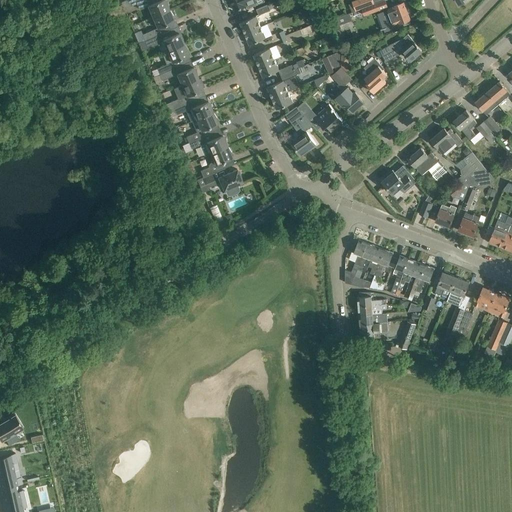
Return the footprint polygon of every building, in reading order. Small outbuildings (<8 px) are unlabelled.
[(127,0),(130,6),(131,5),(131,4),(136,2),(139,9),(148,5),(153,16),(169,10),(168,8),(169,8),(168,2),(166,2),(164,0),(159,0),(155,2),(153,0),(127,0)] [(258,4),(255,0),(230,0),(235,11),(246,6),(247,8),(258,4)] [(354,0),(352,1),(353,3),(355,10),(362,7),(374,3),(372,0),(354,0)] [(381,0),(374,3),(362,7),(365,15),(380,9),(383,18),(386,27),(383,28),(385,33),(404,26),(402,21),(409,19),(410,19),(404,2),(388,8),(384,0),(381,0)] [(274,7),(272,2),(271,3),(257,9),(259,14),(273,9),(273,8),(274,7)] [(332,14),(327,3),(322,5),(327,16),(332,14)] [(158,27),(142,34),(145,40),(171,29),(168,23),(174,21),(172,17),(173,16),(170,10),(170,11),(169,10),(153,16),(158,27)] [(240,22),(245,33),(261,26),(256,15),(240,22)] [(261,26),(245,33),(249,44),(266,37),(261,26)] [(171,29),(145,40),(147,46),(157,42),(159,46),(164,44),(167,51),(184,44),(183,42),(184,42),(182,36),(181,37),(179,32),(176,27),(171,29)] [(301,29),(286,35),(282,37),(284,41),(287,40),(288,41),(303,34),(301,29)] [(403,38),(396,42),(399,47),(402,53),(404,52),(411,60),(422,50),(408,34),(403,38)] [(396,42),(380,50),(386,62),(402,53),(399,47),(396,42)] [(167,64),(157,68),(160,74),(172,69),(185,63),(183,57),(188,55),(187,51),(188,50),(185,45),(184,45),(184,44),(167,51),(162,53),(167,64)] [(270,48),(254,54),(258,65),(275,59),(281,56),(277,45),(270,48)] [(341,66),(342,52),(343,49),(328,55),(335,71),(341,66)] [(351,67),(348,64),(349,53),(342,52),(341,65),(347,71),(351,67)] [(368,82),(366,83),(374,92),(386,82),(382,77),(386,73),(383,70),(384,68),(375,58),(364,67),(369,73),(364,78),(368,82)] [(275,59),(258,65),(263,77),(279,70),(275,59)] [(281,75),(295,69),(301,67),(305,65),(303,59),(297,62),(297,63),(293,64),(279,70),(281,75)] [(172,69),(160,74),(162,80),(177,74),(182,85),(198,78),(198,76),(197,70),(195,71),(193,66),(188,69),(185,63),(172,69)] [(284,80),(297,74),(303,71),(301,67),(295,69),(281,75),(283,80),(284,80)] [(342,87),(352,79),(341,67),(332,75),(342,87)] [(330,76),(329,74),(315,79),(318,86),(330,76)] [(180,98),(171,102),(174,108),(200,97),(197,91),(203,89),(202,87),(201,85),(203,84),(201,78),(199,79),(198,78),(182,85),(178,86),(175,87),(180,98)] [(272,98),(288,91),(294,88),(292,81),(285,84),(284,80),(283,80),(267,87),(272,98)] [(500,81),(487,91),(498,104),(510,93),(500,81)] [(350,85),(339,95),(353,111),(364,101),(350,85)] [(288,91),(272,98),(277,109),(293,102),(288,91)] [(486,114),(498,104),(487,91),(475,102),(486,114)] [(200,97),(174,108),(177,114),(186,110),(191,121),(191,122),(192,121),(196,119),(213,112),(212,111),(213,110),(211,104),(210,105),(208,101),(202,103),(200,97)] [(338,115),(339,115),(329,104),(315,116),(304,103),(298,108),(313,125),(317,130),(322,125),(324,127),(327,125),(331,130),(332,129),(333,131),(339,126),(338,124),(343,120),(338,115)] [(313,125),(298,108),(296,106),(285,114),(301,136),(292,142),(301,154),(316,144),(307,131),(313,125)] [(471,127),(477,122),(466,110),(454,120),(461,129),(462,128),(475,143),(480,138),(471,127)] [(197,132),(186,136),(189,142),(212,132),(209,127),(217,123),(216,119),(217,118),(214,113),(213,113),(213,112),(196,119),(192,121),(197,132)] [(484,121),(492,130),(494,132),(500,127),(490,116),(484,121)] [(492,130),(484,121),(477,127),(485,136),(491,142),(496,138),(491,131),(492,130)] [(442,152),(455,142),(458,145),(463,141),(456,132),(455,133),(450,128),(447,131),(444,128),(431,139),(442,152)] [(212,132),(189,142),(191,148),(200,144),(203,150),(205,156),(211,153),(227,146),(227,145),(227,144),(226,139),(224,139),(222,135),(214,138),(212,132)] [(213,160),(209,165),(209,167),(213,165),(216,171),(224,167),(235,163),(232,157),(230,153),(232,152),(228,147),(227,146),(211,153),(214,159),(213,160)] [(421,148),(408,158),(415,166),(422,175),(422,174),(428,169),(433,175),(443,166),(431,152),(427,155),(421,148)] [(485,187),(495,179),(472,152),(463,159),(467,164),(465,165),(461,169),(462,174),(457,179),(459,182),(469,185),(485,187)] [(392,172),(382,181),(393,194),(394,193),(401,187),(404,191),(414,183),(417,180),(412,175),(409,171),(404,164),(395,172),(393,169),(390,171),(392,172)] [(209,167),(201,170),(203,176),(216,171),(213,165),(209,167)] [(203,176),(197,179),(202,192),(208,189),(206,185),(221,181),(224,190),(226,189),(228,193),(230,193),(232,193),(235,192),(237,190),(238,189),(236,184),(242,182),(241,179),(242,179),(240,173),(239,173),(237,169),(227,173),(224,167),(216,171),(203,176)] [(425,179),(421,183),(435,199),(439,195),(442,192),(437,187),(434,190),(425,179)] [(459,182),(450,190),(455,196),(464,200),(469,187),(469,185),(459,182)] [(469,187),(464,200),(471,203),(476,190),(469,187)] [(427,216),(432,203),(434,200),(429,195),(425,201),(420,213),(427,216)] [(449,226),(457,206),(452,204),(451,206),(442,203),(439,211),(435,221),(449,226)] [(465,212),(463,217),(458,230),(473,235),(481,215),(475,213),(474,215),(465,212)] [(491,236),(489,241),(502,246),(508,231),(510,225),(511,221),(511,217),(508,216),(505,223),(498,220),(495,227),(494,229),(491,236)] [(508,231),(502,246),(511,250),(511,225),(510,225),(508,231)] [(351,271),(345,269),(345,282),(352,284),(355,275),(357,269),(367,242),(359,239),(354,252),(358,254),(351,271)] [(371,259),(376,246),(367,242),(357,269),(361,270),(366,257),(371,259)] [(385,249),(376,246),(371,259),(369,263),(374,265),(372,269),(370,272),(375,274),(385,249)] [(388,265),(393,252),(385,249),(375,274),(380,276),(385,264),(388,265)] [(409,258),(400,255),(395,267),(400,269),(397,278),(391,291),(395,293),(397,288),(398,285),(399,282),(409,258)] [(417,261),(409,258),(399,282),(402,283),(403,280),(405,281),(409,272),(412,274),(417,261)] [(417,288),(426,265),(417,261),(412,274),(417,275),(413,284),(416,285),(415,287),(417,288)] [(434,268),(426,265),(417,288),(419,289),(419,287),(422,288),(425,279),(429,281),(434,268)] [(443,271),(435,292),(442,295),(447,297),(450,289),(455,276),(443,271)] [(372,282),(370,286),(375,287),(376,287),(382,289),(383,289),(385,283),(379,280),(380,276),(375,274),(372,282)] [(360,286),(363,279),(355,275),(352,284),(360,286)] [(447,297),(446,300),(459,305),(458,308),(465,310),(470,297),(464,294),(469,281),(455,276),(450,289),(447,297)] [(476,298),(473,304),(479,307),(488,310),(490,305),(495,292),(483,287),(478,299),(476,298)] [(371,292),(359,291),(359,296),(358,296),(358,305),(367,304),(386,303),(386,298),(371,299),(371,295),(371,292)] [(490,305),(488,310),(498,315),(504,317),(507,311),(505,310),(510,298),(495,292),(490,305)] [(428,295),(424,307),(431,310),(435,298),(428,295)] [(408,311),(409,311),(420,310),(421,306),(411,302),(408,311)] [(386,303),(367,304),(358,305),(359,314),(382,312),(382,308),(386,307),(386,303)] [(456,307),(446,333),(455,337),(465,310),(458,308),(456,307)] [(465,310),(455,337),(459,338),(460,338),(461,338),(462,337),(463,337),(464,337),(464,336),(465,336),(466,335),(467,334),(468,333),(469,332),(469,330),(467,329),(473,313),(465,310)] [(360,322),(387,320),(386,311),(382,312),(359,314),(360,322)] [(486,344),(483,351),(493,355),(495,350),(508,321),(500,318),(499,317),(487,345),(486,344)] [(402,336),(410,339),(417,320),(413,319),(411,322),(408,321),(402,336)] [(388,326),(387,320),(360,322),(361,333),(363,333),(363,338),(375,337),(375,332),(387,331),(387,326),(388,326)] [(511,322),(508,321),(495,350),(502,353),(507,340),(509,341),(511,333),(511,322)] [(508,376),(511,366),(511,359),(506,357),(500,374),(508,377),(508,376)] [(15,413),(0,422),(0,438),(1,440),(23,427),(15,413)] [(42,434),(31,437),(32,443),(44,440),(42,434)] [(15,453),(0,456),(0,479),(1,482),(12,479),(13,485),(22,483),(21,476),(16,478),(13,463),(17,462),(15,453)] [(23,489),(3,494),(7,511),(23,511),(23,507),(27,506),(23,489)]
